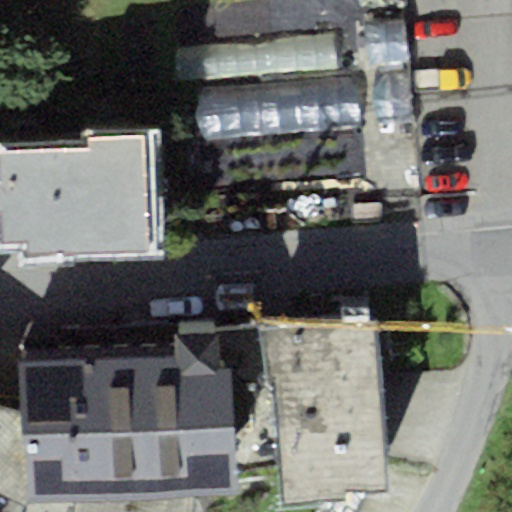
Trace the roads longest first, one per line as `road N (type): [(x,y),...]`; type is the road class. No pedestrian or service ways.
road 1 (residential): [(0,296),(500,226)]
road 2 (residential): [(500,226),(496,330),(484,389),(431,511)]
